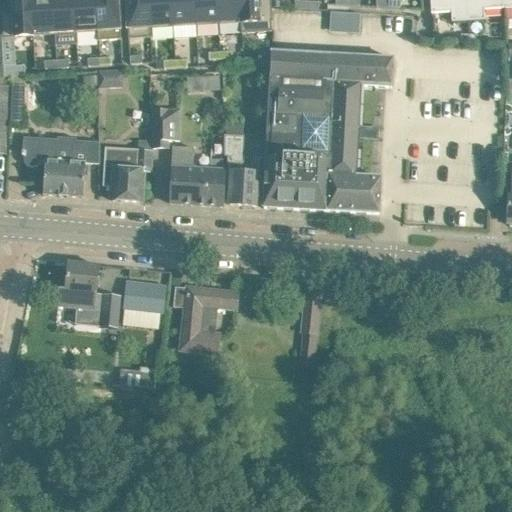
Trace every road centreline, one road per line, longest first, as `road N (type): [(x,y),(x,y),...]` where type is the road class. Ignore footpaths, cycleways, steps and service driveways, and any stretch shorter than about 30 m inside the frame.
road 1 (secondary): [(511,266),(30,229)]
road 2 (unclassified): [(30,229),(0,406)]
